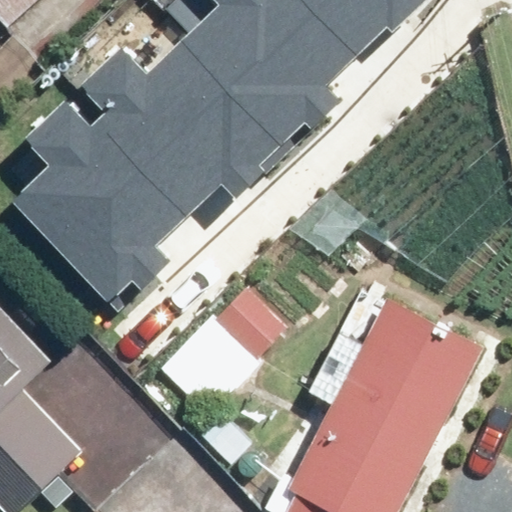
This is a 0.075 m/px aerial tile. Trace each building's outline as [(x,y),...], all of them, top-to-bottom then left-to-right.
[(0,0),(0,6),(17,24),(42,0),(0,0)] [(225,0),(202,23),(300,121),(313,108),(320,115),(351,84),(338,70),(370,36),(333,0),(225,0)] [(333,0),(370,36),(394,12),(401,19),(420,0),(333,0)] [(300,121),(202,23),(165,60),(134,27),(95,63),(120,89),(108,103),(195,195),(234,159),(248,174),(300,121)] [(66,153),(27,190),(126,294),(180,242),(166,227),(200,195),(195,195),(108,103),(98,112),(73,85),(36,121),(66,153)] [(169,364),(218,411),(269,358),(266,355),(297,323),(254,282),(225,312),(222,308),(169,364)] [(0,295),(0,498),(12,511),(84,442),(30,386),(60,358),(0,295)] [(332,511),(405,511),(490,344),(394,297),(295,494),(332,511)]
